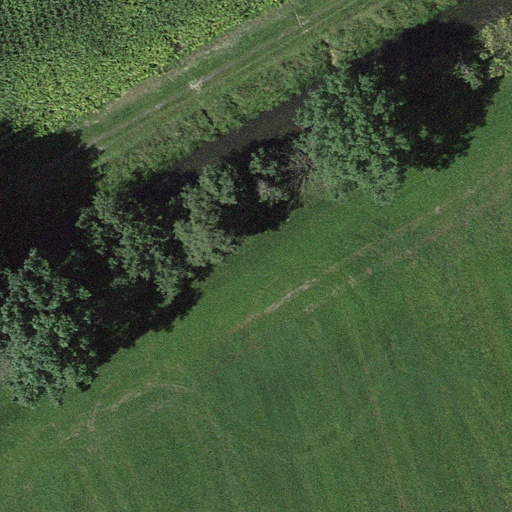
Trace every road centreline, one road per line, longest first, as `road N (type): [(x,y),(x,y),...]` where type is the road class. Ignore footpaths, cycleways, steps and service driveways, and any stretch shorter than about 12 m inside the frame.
road 1 (track): [(0,398),(511,92)]
road 2 (track): [(0,198),(345,0)]
